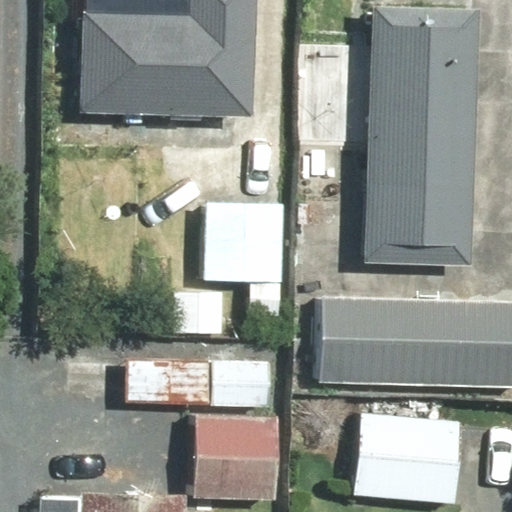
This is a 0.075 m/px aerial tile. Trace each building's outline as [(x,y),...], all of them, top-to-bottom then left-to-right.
[(72,113),(244,119),(247,0),(181,0),(181,16),(76,12),(72,113)] [(470,8),(365,5),(357,263),(462,266),(470,8)] [(281,120),(249,120),(247,199),(279,199),(281,120)] [(303,198),(310,198),(309,245),(341,246),(342,199),(343,153),(304,152),(303,198)] [(198,281),(246,282),(245,313),(275,314),(276,283),(278,204),(200,202),(198,281)] [(170,293),(169,335),(217,335),(217,294),(170,293)] [(511,301),(319,296),(317,382),(511,387),(511,301)] [(121,358),(119,401),(263,406),(265,363),(121,358)] [(353,412),(349,497),(453,503),(457,418),(353,412)] [(188,414),(185,494),(270,497),(272,417),(188,414)] [(172,511),(174,492),(34,488),(33,511),(172,511)]
